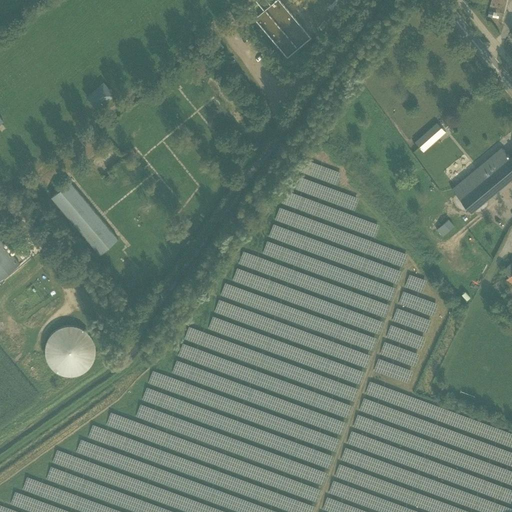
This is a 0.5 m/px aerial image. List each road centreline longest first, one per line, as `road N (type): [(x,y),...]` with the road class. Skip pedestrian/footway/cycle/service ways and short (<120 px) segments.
road 1 (unknown): [(33,178),(209,31),(228,37),(270,87),(289,94),(363,0)]
road 2 (track): [(0,192),(93,304)]
